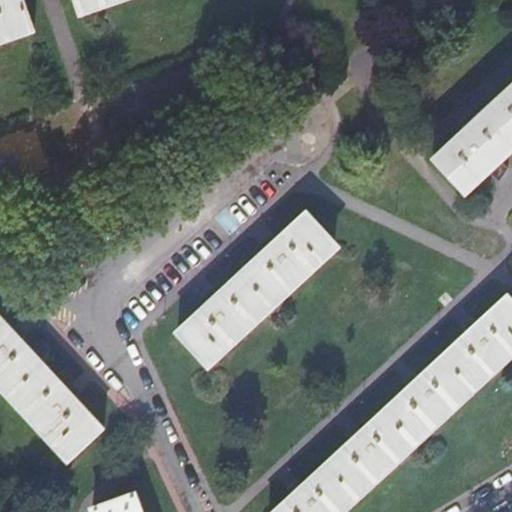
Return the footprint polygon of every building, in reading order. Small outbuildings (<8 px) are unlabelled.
[(0,0),(0,42),(34,31),(23,0),(0,0)] [(75,0),(81,15),(122,0),(75,0)] [(289,82),(329,79),(327,51),(315,39),(300,40),(288,53),(289,82)] [(511,86),(431,162),(463,196),(487,173),(491,178),(504,166),(500,161),(511,150),(511,86)] [(329,247),(334,242),(307,213),(277,240),(273,235),(268,240),(263,245),(267,250),(219,294),(215,289),(210,294),(205,299),(209,304),(179,332),(206,362),(211,356),(215,360),(333,251),(329,247)] [(511,299),(509,296),(484,319),(479,314),(469,323),(474,328),(425,373),(421,368),(411,377),(416,382),(368,427),(363,421),(353,430),(358,436),(310,480),(305,475),(296,484),(300,489),(275,511),(342,511),(511,354),(511,299)] [(0,387),(69,461),(105,429),(76,398),(81,393),(76,388),(71,383),(66,387),(22,340),(27,335),(21,330),(17,325),(12,330),(0,316),(0,387)] [(141,511),(136,495),(93,510),(93,511),(141,511)]
